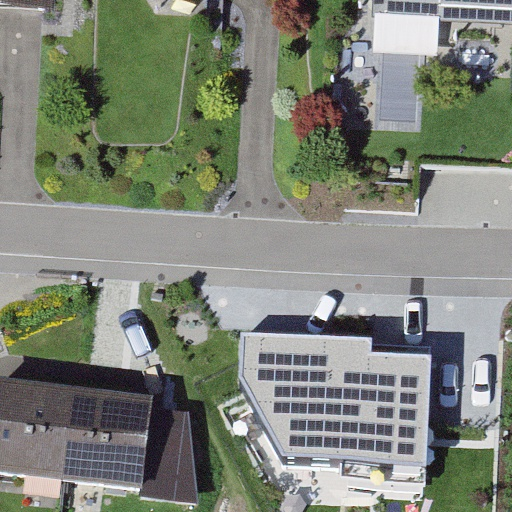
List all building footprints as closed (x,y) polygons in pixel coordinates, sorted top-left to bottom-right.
[(0,0),(0,22),(61,27),(62,0),(0,0)] [(511,33),(511,0),(375,0),(374,28),(511,33)] [(233,373),(265,374),(266,340),(229,339),(229,352),(196,351),(195,381),(233,382),(233,373)] [(281,449),(279,495),(416,500),(419,381),(267,377),(263,449),(281,449)] [(0,411),(0,511),(148,511),(157,453),(138,450),(141,431),(0,411)]
